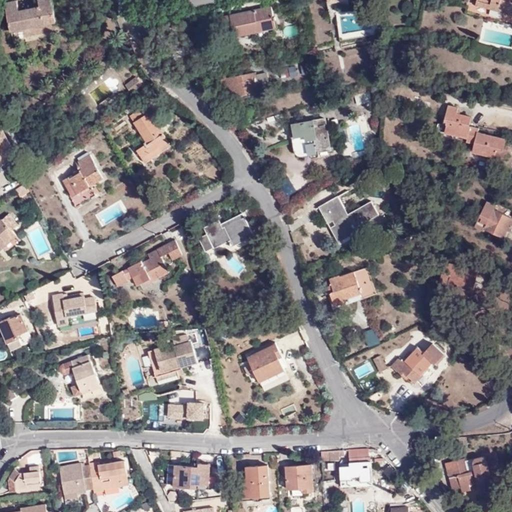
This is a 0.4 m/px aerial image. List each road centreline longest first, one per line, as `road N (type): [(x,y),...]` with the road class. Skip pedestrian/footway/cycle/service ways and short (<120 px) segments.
road 1 (residential): [(0,447),(26,439),(241,444),(360,430)]
road 2 (residential): [(360,430),(279,233),(246,174)]
road 3 (residential): [(246,174),(167,73),(133,14)]
road 4 (residential): [(246,174),(81,265)]
road 5 (residential): [(377,432),(506,419),(511,405)]
